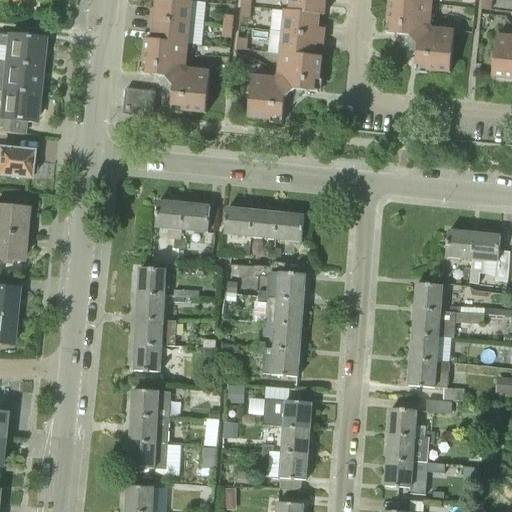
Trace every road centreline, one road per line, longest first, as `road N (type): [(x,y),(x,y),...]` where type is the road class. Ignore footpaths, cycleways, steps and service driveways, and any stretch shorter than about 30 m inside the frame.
road 1 (residential): [(345,511),(365,178)]
road 2 (residential): [(365,178),(93,155)]
road 3 (residential): [(511,115),(379,107),(358,91),(367,0)]
road 4 (residential): [(68,368),(93,155)]
road 5 (residential): [(93,155),(107,0)]
road 6 (residential): [(511,193),(365,178)]
road 7 (residential): [(53,511),(68,368)]
